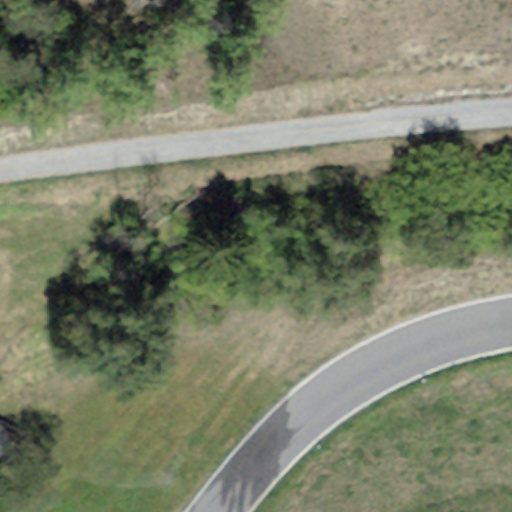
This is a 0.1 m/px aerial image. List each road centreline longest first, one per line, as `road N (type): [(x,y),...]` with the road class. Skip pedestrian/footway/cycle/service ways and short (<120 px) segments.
road 1 (track): [(0,169),(511,108)]
road 2 (secondary): [(217,511),(258,461),(342,384),(415,348),(511,322)]
